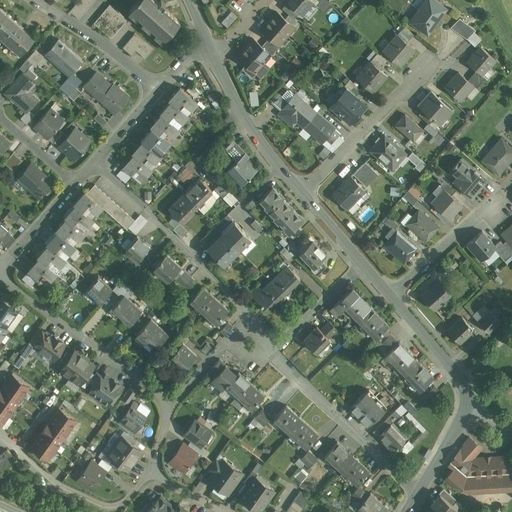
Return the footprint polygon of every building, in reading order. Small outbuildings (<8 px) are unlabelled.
[(78,0),(70,10),(79,19),(95,0),(78,0)] [(155,0),(136,0),(136,1),(137,1),(130,10),(164,39),(180,21),(155,0)] [(286,0),(286,1),(301,14),(312,2),(308,0),(286,0)] [(321,0),(317,6),(323,11),(330,2),(327,0),(321,0)] [(433,0),(425,0),(418,11),(419,12),(412,23),(410,21),(410,22),(427,34),(446,9),(433,0)] [(109,4),(93,23),(102,31),(118,12),(109,4)] [(34,38),(0,8),(0,36),(20,55),(34,38)] [(231,10),(220,21),(226,27),(237,15),(231,10)] [(118,12),(102,31),(111,38),(127,20),(118,12)] [(285,19),(277,12),(269,21),(286,36),(294,27),(285,19)] [(299,23),(289,14),(285,19),(294,27),(295,28),(299,23)] [(475,30),(459,19),(450,28),(466,39),(475,30)] [(286,36),(269,21),(261,30),(269,37),(278,45),(278,44),(286,36)] [(413,35),(404,26),(399,31),(409,40),(413,35)] [(399,31),(383,51),(400,66),(414,49),(406,42),(409,40),(399,31)] [(144,41),(134,33),(122,47),(132,55),(136,50),(144,41)] [(278,45),(269,37),(265,41),(276,51),(280,46),(278,44),(278,45)] [(58,39),(44,55),(69,76),(83,61),(58,39)] [(262,46),(253,39),(245,48),(268,68),(276,59),(272,56),(270,54),(262,46)] [(153,49),(144,41),(136,50),(145,58),(153,49)] [(276,51),(265,41),(262,46),(270,54),(272,56),(276,51)] [(480,47),(467,62),(476,70),(482,76),(482,75),(496,60),(480,47)] [(268,68),(245,48),(237,57),(246,64),(255,72),(257,73),(256,73),(261,77),(268,68)] [(35,50),(27,59),(32,64),(35,66),(43,57),(35,50)] [(386,61),(377,53),(370,61),(379,69),(386,61)] [(27,59),(19,68),(24,72),(32,64),(27,59)] [(379,69),(370,61),(356,77),(373,92),(387,76),(379,69)] [(255,72),(246,64),(242,69),(252,78),(256,73),(257,73),(255,72)] [(482,76),(476,70),(472,75),(481,83),(485,78),(482,75),(482,76)] [(96,72),(84,86),(99,99),(112,85),(96,72)] [(467,80),(458,72),(445,88),(460,101),(473,86),(473,85),(467,80)] [(22,74),(5,93),(26,112),(37,100),(25,89),(32,82),(22,74)] [(481,83),(472,75),(467,80),(473,85),(473,86),(476,88),(481,83)] [(68,96),(76,87),(79,84),(70,76),(60,88),(68,96)] [(361,90),(349,80),(343,87),(345,89),(345,88),(355,97),(361,90)] [(112,85),(99,99),(115,113),(129,97),(113,84),(112,85)] [(199,93),(190,86),(186,90),(195,98),(199,93)] [(76,87),(68,96),(73,100),(81,91),(76,87)] [(196,103),(179,88),(169,100),(170,101),(178,109),(183,104),(190,110),(196,103)] [(345,89),(330,106),(350,123),(365,106),(355,97),(345,88),(345,89)] [(316,113),(294,94),(289,90),(287,90),(281,96),(288,101),(282,108),(304,127),(316,113)] [(452,110),(431,92),(419,106),(423,109),(434,119),(440,124),(452,110)] [(281,96),(279,93),(271,102),(280,111),(282,108),(288,101),(281,96)] [(178,109),(170,101),(160,113),(161,115),(171,123),(175,118),(181,124),(187,116),(178,109)] [(50,107),(34,126),(48,138),(56,129),(64,120),(50,107)] [(434,119),(423,109),(418,115),(428,123),(429,124),(434,119)] [(101,116),(98,113),(93,118),(103,126),(107,121),(103,118),(104,117),(102,115),(101,116)] [(335,129),(316,113),(304,127),(322,143),(325,139),(335,129)] [(423,130),(404,114),(395,125),(413,141),(423,130)] [(171,123),(161,115),(150,127),(152,128),(162,137),(166,132),(172,137),(178,130),(171,123)] [(429,124),(428,123),(423,128),(433,136),(437,131),(429,124)] [(59,146),(58,146),(74,160),(81,151),(82,152),(83,150),(82,150),(90,140),(75,127),(67,136),(59,146)] [(162,137),(152,128),(141,140),(143,141),(153,150),(157,145),(163,150),(169,143),(162,137)] [(61,133),(56,129),(48,138),(53,143),(54,141),(61,133)] [(335,129),(325,139),(331,144),(340,134),(335,129)] [(61,133),(54,141),(59,146),(67,136),(63,132),(61,133)] [(0,152),(8,143),(0,135),(0,152)] [(405,154),(384,135),(371,151),(392,169),(405,154)] [(233,138),(224,147),(228,152),(237,143),(233,138)] [(511,148),(501,139),(482,160),(498,174),(511,158),(511,148)] [(153,150),(143,141),(132,153),(134,155),(143,163),(148,158),(154,164),(160,156),(153,150)] [(249,156),(237,143),(228,152),(236,161),(227,169),(228,169),(230,167),(243,181),(241,183),(241,184),(256,170),(246,159),(249,156)] [(13,152),(4,163),(13,171),(22,160),(13,152)] [(412,152),(407,158),(416,165),(421,160),(412,152)] [(134,155),(123,167),(140,182),(141,182),(135,176),(139,172),(145,177),(151,170),(143,163),(134,155)] [(474,172),(472,174),(468,170),(469,168),(467,167),(467,168),(459,161),(452,169),(462,177),(457,182),(456,183),(463,189),(472,196),(484,181),(474,172)] [(53,182),(31,162),(17,178),(17,179),(13,183),(23,192),(27,187),(39,198),(53,182)] [(378,174),(365,162),(353,174),(366,186),(378,174)] [(186,167),(177,175),(185,183),(194,175),(186,167)] [(350,176),(332,194),(347,209),(365,191),(350,176)] [(199,178),(184,193),(197,206),(212,191),(199,178)] [(450,185),(445,180),(439,186),(443,190),(444,189),(451,195),(456,190),(450,185)] [(457,182),(454,180),(450,185),(456,190),(460,193),(463,189),(456,183),(457,182)] [(229,191),(221,182),(214,189),(223,198),(229,191)] [(94,184),(86,193),(91,197),(99,188),(94,184)] [(283,198),(273,187),(260,200),(265,206),(264,207),(269,212),(282,199),(283,198)] [(99,188),(91,197),(95,201),(103,192),(99,188)] [(451,195),(444,189),(443,190),(444,191),(433,203),(432,202),(431,203),(450,219),(462,205),(451,195)] [(416,198),(407,190),(403,196),(412,204),(416,198)] [(85,192),(74,204),(75,206),(85,214),(89,209),(95,215),(102,207),(100,205),(95,201),(91,197),(86,193),(85,192)] [(103,192),(95,201),(100,205),(108,196),(103,192)] [(184,193),(168,209),(181,222),(197,206),(184,193)] [(108,196),(100,205),(102,207),(104,209),(112,200),(108,196)] [(253,198),(245,207),(249,211),(257,202),(253,198)] [(292,209),(282,199),(270,211),(275,216),(273,218),(278,223),(280,221),(292,209)] [(112,200),(104,209),(109,213),(117,204),(112,200)] [(117,204),(109,213),(113,217),(121,208),(117,204)] [(85,214),(75,206),(65,218),(66,219),(82,233),(86,228),(92,221),(85,214)] [(126,212),(121,208),(113,217),(118,221),(126,212)] [(20,216),(11,209),(7,214),(17,221),(20,216)] [(292,209),(280,221),(285,226),(283,228),(288,234),(298,224),(302,220),(292,209)] [(438,226),(419,210),(406,223),(426,240),(438,226)] [(126,212),(118,221),(122,225),(130,216),(126,212)] [(227,215),(216,226),(221,231),(233,220),(227,215)] [(130,216),(122,225),(127,229),(135,220),(130,216)] [(399,225),(389,217),(384,222),(394,230),(399,225)] [(82,233),(66,219),(56,231),(57,232),(67,241),(71,236),(77,241),(83,234),(82,233)] [(263,228),(254,219),(250,224),(259,232),(263,228)] [(250,238),(234,222),(223,233),(239,249),(245,243),(246,244),(248,242),(247,241),(250,238)] [(179,223),(173,229),(181,238),(187,232),(179,223)] [(298,224),(288,234),(293,238),(302,229),(298,224)] [(511,225),(502,234),(507,240),(511,246),(511,225)] [(216,226),(205,236),(210,242),(216,236),(216,237),(222,232),(221,231),(216,226)] [(416,248),(396,231),(384,245),(404,262),(416,248)] [(482,231),(466,245),(480,261),(494,249),(496,247),(495,246),(482,231)] [(8,232),(0,241),(0,242),(5,246),(13,237),(8,232)] [(67,241),(57,232),(46,244),(48,246),(65,261),(70,256),(68,254),(74,247),(67,241)] [(223,233),(207,249),(223,265),(224,264),(223,264),(232,255),(233,256),(239,249),(223,233)] [(137,236),(125,249),(138,261),(150,248),(137,236)] [(313,240),(299,253),(300,254),(308,261),(313,265),(312,266),(313,267),(320,259),(326,254),(313,240)] [(511,252),(511,246),(507,240),(502,244),(511,254),(511,252)] [(502,244),(500,241),(495,246),(496,247),(494,249),(504,261),(511,255),(511,254),(502,244)] [(65,261),(48,246),(37,257),(39,259),(56,274),(60,269),(59,268),(65,261)] [(292,256),(284,247),(280,251),(288,260),(292,256)] [(181,267),(167,254),(155,267),(169,280),(181,267)] [(56,274),(39,259),(28,271),(45,286),(46,286),(40,280),(44,276),(50,281),(56,274)] [(320,259),(313,267),(312,266),(310,268),(316,274),(326,265),(320,259)] [(453,259),(447,264),(451,270),(457,264),(453,259)] [(447,264),(439,271),(444,276),(451,270),(447,264)] [(286,265),(270,281),(283,295),(300,278),(286,265)] [(77,275),(70,284),(73,287),(80,279),(77,275)] [(112,289),(98,277),(86,290),(101,303),(113,290),(112,289)] [(191,277),(183,286),(188,290),(196,282),(191,277)] [(121,280),(112,289),(113,290),(117,294),(125,285),(121,280)] [(270,281),(261,289),(257,284),(249,292),(267,311),(283,295),(270,281)] [(450,295),(438,281),(422,296),(434,309),(450,295)] [(125,285),(117,294),(122,297),(124,295),(130,289),(125,285)] [(215,298),(202,286),(190,300),(203,312),(215,298)] [(352,288),(333,306),(340,313),(341,311),(358,295),(352,288)] [(1,298),(16,309),(20,304),(5,293),(1,298)] [(122,297),(112,308),(129,324),(142,311),(124,295),(122,297)] [(358,295),(341,311),(348,318),(352,314),(360,323),(374,310),(358,295)] [(0,323),(5,327),(17,310),(16,309),(1,298),(0,297),(0,323)] [(229,311),(215,298),(203,312),(216,324),(229,311)] [(389,326),(374,310),(360,323),(376,339),(389,326)] [(501,322),(490,311),(479,322),(489,333),(501,322)] [(462,317),(448,330),(459,343),(471,332),(467,327),(469,325),(462,317)] [(151,319),(138,333),(139,333),(135,338),(142,345),(147,340),(156,349),(169,335),(151,319)] [(337,330),(329,321),(324,326),(333,334),(337,330)] [(228,322),(220,331),(225,336),(233,327),(228,322)] [(317,327),(303,340),(315,352),(329,339),(317,327)] [(44,332),(39,328),(31,340),(37,344),(39,341),(44,344),(50,335),(45,331),(44,332)] [(390,333),(381,342),(385,346),(394,338),(390,333)] [(50,335),(44,344),(39,341),(37,344),(35,347),(53,360),(65,344),(51,334),(50,335)] [(394,338),(385,346),(389,350),(398,342),(394,338)] [(31,340),(21,354),(25,357),(29,351),(31,353),(35,347),(37,344),(31,340)] [(418,362),(398,341),(398,342),(389,350),(380,359),(386,366),(391,361),(405,375),(418,362)] [(197,356),(183,343),(171,356),(185,369),(197,356)] [(207,344),(202,350),(205,353),(210,347),(207,344)] [(67,351),(57,364),(62,368),(72,355),(67,351)] [(62,368),(60,370),(70,377),(84,358),(75,351),(72,355),(62,368)] [(20,354),(13,364),(18,367),(25,357),(21,354),(20,354)] [(84,358),(70,377),(79,385),(80,384),(94,366),(94,365),(84,358)] [(220,359),(212,368),(216,372),(225,364),(220,359)] [(434,377),(418,362),(405,375),(420,390),(434,377)] [(225,365),(211,381),(222,390),(226,386),(226,385),(235,375),(225,365)] [(94,366),(80,384),(85,387),(89,382),(96,372),(98,369),(94,366)] [(104,378),(96,372),(89,382),(94,386),(96,388),(104,378)] [(251,384),(238,372),(235,375),(226,385),(226,386),(239,397),(251,384)] [(29,387),(11,374),(4,384),(22,397),(29,387)] [(113,380),(106,375),(104,378),(96,388),(94,386),(89,392),(109,406),(123,387),(117,382),(117,381),(114,380),(113,380)] [(22,397),(4,384),(0,389),(0,395),(15,407),(22,397)] [(265,396),(251,384),(239,397),(252,409),(265,396)] [(434,385),(425,394),(430,398),(439,390),(434,385)] [(129,388),(122,398),(128,403),(136,392),(129,388)] [(360,396),(355,401),(356,401),(349,408),(358,417),(377,399),(377,398),(374,401),(366,392),(369,390),(368,389),(366,392),(361,396),(360,396)] [(15,407),(0,395),(0,410),(8,416),(15,407)] [(377,399),(358,417),(367,427),(374,420),(375,421),(380,416),(379,415),(384,411),(384,410),(386,408),(386,407),(383,410),(375,402),(378,399),(377,399)] [(414,413),(418,407),(406,400),(403,405),(414,413)] [(145,416),(135,409),(139,404),(134,401),(120,420),(135,431),(145,416)] [(401,404),(389,416),(394,421),(406,409),(401,404)] [(302,420),(286,405),(274,419),(290,433),(302,420)] [(77,421),(58,408),(51,417),(69,430),(77,421)] [(210,409),(206,419),(213,422),(218,413),(210,409)] [(262,409),(254,418),(259,422),(267,413),(262,409)] [(8,416),(0,410),(0,425),(1,426),(8,416)] [(408,411),(404,415),(425,433),(428,430),(408,411)] [(267,413),(259,422),(264,426),(271,417),(267,413)] [(389,416),(379,425),(384,430),(390,423),(391,424),(394,421),(389,416)] [(69,430),(51,417),(44,427),(62,440),(69,430)] [(195,420),(184,434),(191,440),(201,446),(202,444),(203,444),(204,443),(203,443),(211,432),(195,420)] [(318,434),(302,420),(290,433),(306,448),(318,434)] [(384,430),(378,435),(393,450),(396,447),(397,447),(398,446),(397,445),(404,439),(390,424),(391,424),(390,423),(384,430)] [(62,440),(44,427),(37,437),(55,450),(62,440)] [(139,441),(124,431),(121,436),(122,436),(135,446),(139,441)] [(135,446),(122,436),(115,446),(134,460),(141,451),(135,446)] [(55,450),(37,437),(30,447),(48,460),(55,450)] [(481,448),(469,437),(463,444),(463,446),(456,453),(456,456),(449,464),(450,467),(453,469),(467,454),(472,458),(481,448)] [(201,446),(191,440),(188,445),(192,448),(198,452),(201,454),(205,449),(201,446)] [(408,440),(401,448),(405,452),(412,445),(408,440)] [(337,441),(324,455),(341,470),(353,456),(337,441)] [(188,445),(184,442),(180,447),(188,452),(192,448),(188,445)] [(134,460),(115,446),(108,456),(112,459),(124,468),(127,470),(134,460)] [(188,452),(180,447),(170,461),(184,472),(195,457),(188,452)] [(198,452),(192,448),(188,452),(195,457),(198,452)] [(7,449),(0,454),(0,469),(0,470),(15,459),(7,449)] [(503,457),(472,459),(472,458),(467,454),(453,469),(445,478),(452,485),(459,485),(467,492),(482,491),(485,487),(494,487),(497,490),(511,489),(511,451),(509,449),(503,457)] [(308,450),(300,459),(305,463),(313,454),(308,450)] [(313,454),(305,463),(309,468),(310,467),(317,459),(313,454)] [(369,471),(353,456),(341,470),(357,484),(369,471)] [(98,463),(92,459),(78,479),(93,489),(107,470),(98,463)] [(111,466),(101,459),(98,463),(107,470),(108,471),(111,466)] [(124,468),(112,459),(108,463),(120,472),(124,468)] [(213,473),(208,480),(227,494),(242,473),(223,459),(213,473)] [(216,459),(208,469),(213,473),(221,462),(216,459)] [(305,463),(301,467),(308,473),(312,469),(310,467),(309,468),(305,463)] [(252,470),(244,482),(249,485),(255,477),(258,474),(252,470)] [(255,477),(249,485),(240,498),(258,511),(274,491),(255,477)] [(364,490),(359,486),(350,495),(356,499),(364,490)] [(457,500),(443,488),(439,494),(440,494),(453,505),(457,500)] [(310,498),(300,491),(293,501),(303,508),(310,498)] [(385,511),(388,509),(370,493),(358,507),(363,511),(385,511)] [(453,505),(440,494),(439,494),(430,505),(434,508),(439,511),(454,511),(457,509),(453,505)] [(174,509),(161,496),(145,511),(171,511),(175,509),(174,509)] [(293,501),(290,505),(290,506),(298,511),(299,511),(303,508),(293,501)]
